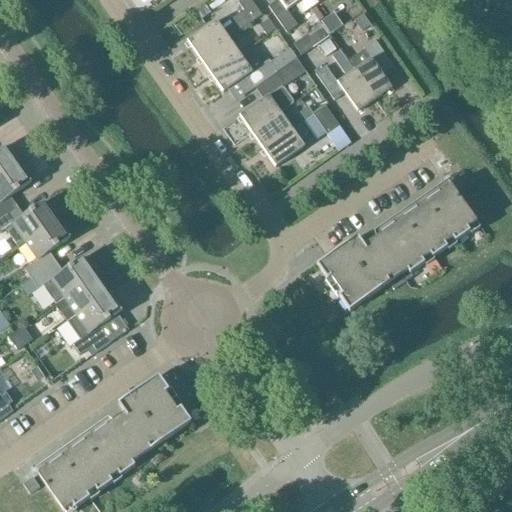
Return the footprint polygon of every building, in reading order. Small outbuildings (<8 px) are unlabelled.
[(262,17),(250,0),(243,0),(238,4),(251,24),(262,17)] [(302,15),(310,10),(303,0),(277,0),(278,1),(268,8),(287,34),(297,27),(287,12),(296,6),(302,15)] [(303,0),(310,10),(318,4),(315,0),(328,0),(330,1),(331,0),(303,0)] [(205,6),(197,12),(202,20),(210,14),(205,6)] [(251,24),(244,13),(221,28),(217,22),(187,43),(199,60),(229,39),(238,33),(251,24)] [(334,15),(322,24),(330,36),(342,28),(334,15)] [(364,17),(354,23),(362,34),(371,28),(364,17)] [(260,27),(266,37),(275,32),(269,22),(260,27)] [(240,56),(229,39),(199,60),(211,77),(240,56)] [(302,40),(293,46),(301,57),(310,50),(302,40)] [(329,41),(319,48),(326,58),(336,51),(329,41)] [(375,102),(392,90),(382,76),(393,68),(375,42),(363,50),(364,51),(347,63),(360,81),(375,102)] [(290,50),(270,64),(277,74),(297,60),(290,50)] [(332,58),(346,78),(337,85),(326,68),(315,76),(334,102),(344,95),(358,114),(375,102),(347,63),(340,53),(332,58)] [(223,94),(252,74),(252,73),(262,66),(256,59),(247,65),(240,56),(211,77),(223,94)] [(286,87),(306,73),(297,60),(277,74),(286,87)] [(283,90),(282,88),(239,118),(252,135),(281,114),(293,106),(292,104),(293,103),(284,89),(283,90)] [(325,108),(313,116),(327,136),(339,128),(325,108)] [(308,109),(300,114),(305,122),(313,116),(308,109)] [(252,135),(263,152),(293,131),(302,124),(297,116),(287,123),(281,114),(252,135)] [(293,131),(263,152),(275,169),(305,148),(299,141),(309,134),(302,124),(293,131)] [(0,151),(0,178),(19,165),(6,147),(0,151)] [(32,183),(19,165),(0,178),(0,219),(14,210),(7,201),(32,183)] [(389,285),(394,291),(413,278),(411,275),(425,265),(423,262),(430,256),(433,260),(448,250),(445,246),(453,241),(455,244),(470,234),(468,230),(477,224),(451,187),(364,248),(358,238),(317,267),(327,282),(331,279),(343,296),(339,299),(350,313),(389,285)] [(18,249),(25,244),(58,221),(45,202),(21,220),(14,210),(0,219),(0,234),(5,231),(18,249)] [(71,239),(58,221),(25,244),(38,261),(24,271),(32,281),(53,266),(46,256),(71,239)] [(53,266),(32,281),(38,291),(43,287),(56,305),(97,276),(96,276),(84,258),(60,275),(53,266)] [(56,305),(68,323),(109,294),(110,295),(114,292),(100,273),(96,276),(97,276),(56,305)] [(68,323),(81,341),(72,347),(79,357),(87,352),(91,358),(109,346),(97,330),(122,312),(110,295),(109,294),(68,323)] [(25,347),(32,342),(23,328),(15,333),(25,347)] [(18,352),(25,347),(15,333),(8,338),(18,352)] [(37,369),(30,374),(38,384),(44,380),(37,369)] [(75,510),(90,500),(88,496),(96,491),(98,494),(113,484),(110,480),(118,475),(121,478),(135,469),(137,471),(156,458),(152,452),(191,424),(181,409),(178,412),(166,395),(169,392),(159,377),(118,406),(125,415),(38,476),(63,511),(65,511),(73,507),(75,510)] [(0,395),(0,421),(13,412),(9,406),(12,404),(5,394),(1,397),(0,395)] [(40,489),(33,479),(23,486),(30,496),(40,489)]
